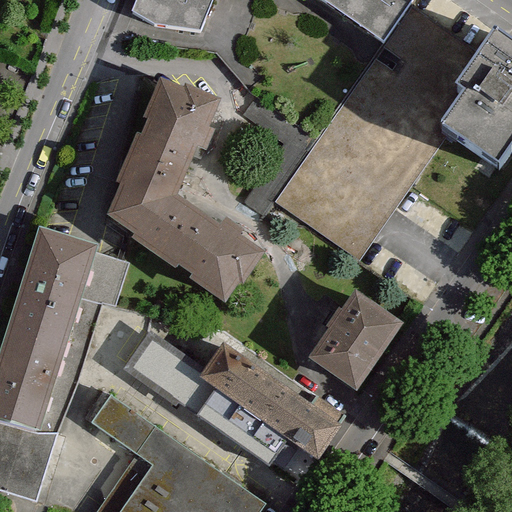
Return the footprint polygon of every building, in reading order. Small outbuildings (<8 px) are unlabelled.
[(209,6),(193,0),(136,0),(132,12),(156,26),(200,32),(209,6)] [(412,0),(323,0),(322,4),(383,46),(410,3),(412,0)] [(275,203),(359,261),(449,136),(438,129),(464,92),(453,84),(477,51),(410,3),(383,46),(371,63),(316,142),(309,152),(275,203)] [(511,43),(492,29),(477,51),(453,84),(464,92),(438,129),(449,136),(500,172),(511,154),(511,43)] [(208,113),(158,93),(131,165),(178,184),(208,113)] [(284,145),(243,206),(264,220),(275,203),(309,152),(316,142),(257,103),(245,119),(284,145)] [(170,203),(178,184),(131,165),(113,214),(175,257),(199,220),(170,203)] [(88,250),(93,232),(45,218),(15,315),(63,330),(74,294),(88,250)] [(251,253),(199,220),(175,257),(227,291),(251,253)] [(74,294),(97,301),(113,306),(127,262),(88,250),(74,294)] [(406,316),(361,285),(314,354),(359,385),(406,316)] [(63,330),(33,429),(58,429),(97,301),(74,294),(63,330)] [(0,419),(33,429),(63,330),(15,315),(0,365),(0,419)] [(150,335),(129,366),(274,461),(290,436),(319,455),(347,414),(320,397),(315,404),(219,340),(200,368),(150,335)] [(256,511),(265,500),(107,392),(85,425),(132,457),(100,504),(111,511),(256,511)] [(33,429),(0,419),(0,488),(35,500),(58,429),(33,429)]
